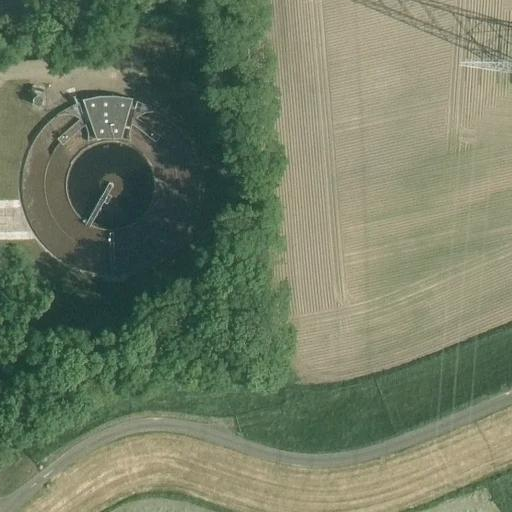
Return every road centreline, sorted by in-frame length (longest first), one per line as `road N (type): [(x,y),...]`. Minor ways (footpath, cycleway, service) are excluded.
road 1 (unclassified): [(4,511),(62,463),(123,431),(179,430),(289,462),(342,463),(511,399)]
road 2 (unknown): [(129,81),(77,65),(0,78)]
